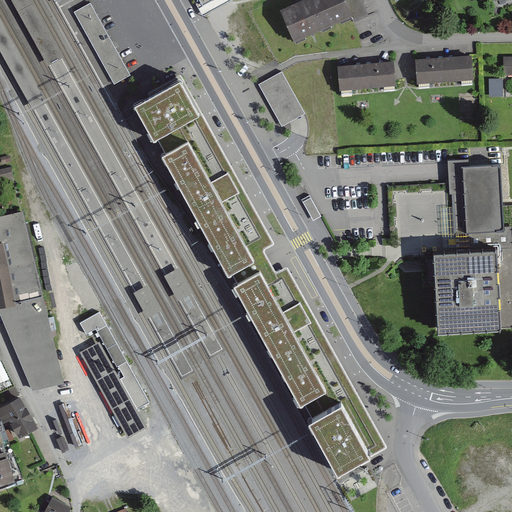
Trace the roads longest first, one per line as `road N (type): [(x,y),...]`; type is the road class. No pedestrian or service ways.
road 1 (primary): [(168,0),(356,339),(375,365),(420,392)]
road 2 (residential): [(77,511),(67,472),(0,327)]
road 3 (residential): [(511,39),(408,34),(383,0)]
road 4 (residential): [(420,392),(405,451),(434,511)]
